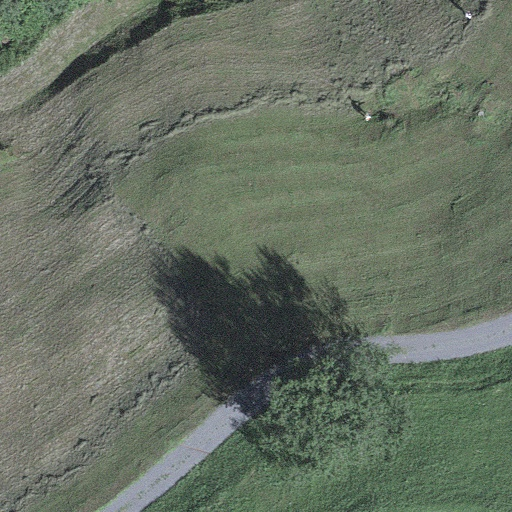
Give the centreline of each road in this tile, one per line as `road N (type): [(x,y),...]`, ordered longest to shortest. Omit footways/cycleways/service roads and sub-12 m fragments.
road 1 (track): [(511,328),(459,345),(331,356),(290,372),(120,511)]
road 2 (track): [(0,94),(130,0)]
